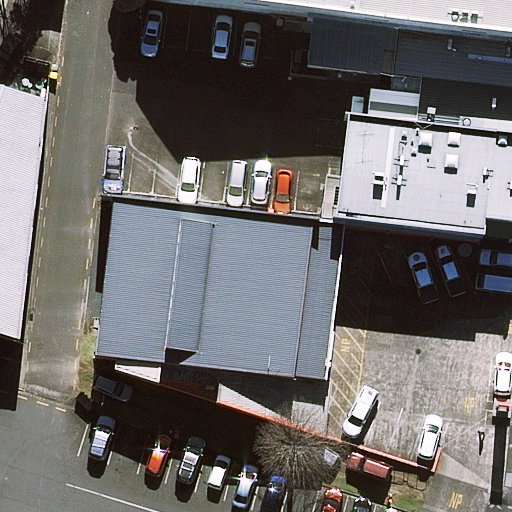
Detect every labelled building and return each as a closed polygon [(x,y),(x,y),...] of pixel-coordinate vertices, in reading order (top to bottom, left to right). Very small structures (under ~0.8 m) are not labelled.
[(511,0),(159,0),(158,12),(511,34),(511,0)] [(511,56),(310,39),(306,76),(421,87),(511,97),(511,56)] [(34,97),(0,86),(0,340),(19,346),(34,97)] [(511,117),(331,112),(328,213),(511,217),(511,117)] [(329,225),(96,189),(72,341),(306,376),(329,225)]
